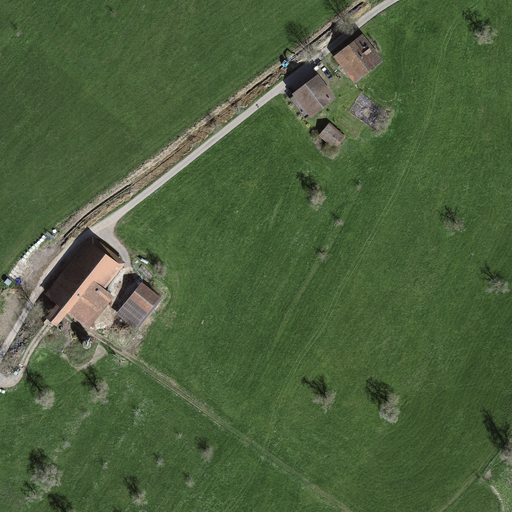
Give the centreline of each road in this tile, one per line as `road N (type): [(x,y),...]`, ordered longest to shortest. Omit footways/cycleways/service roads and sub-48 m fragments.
road 1 (unclassified): [(392,0),(57,261),(0,365)]
road 2 (track): [(143,0),(124,37),(103,61),(89,63),(8,0)]
